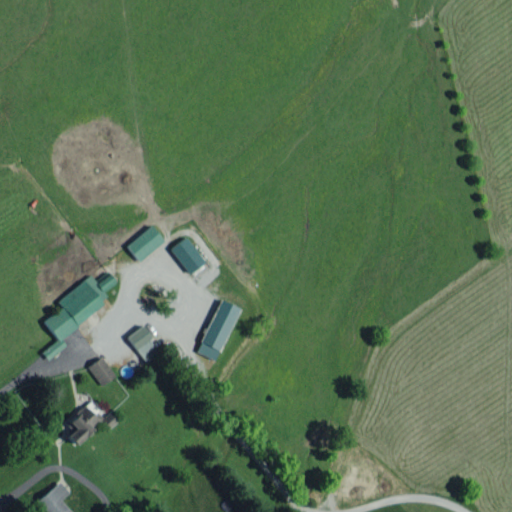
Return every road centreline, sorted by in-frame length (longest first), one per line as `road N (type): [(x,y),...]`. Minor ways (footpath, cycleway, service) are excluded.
road 1 (residential): [(177,325),(230,428),(297,507),(361,509),(393,499),(458,511)]
road 2 (residential): [(174,287),(177,325),(140,311),(133,300),(139,271),(167,275),(174,287)]
